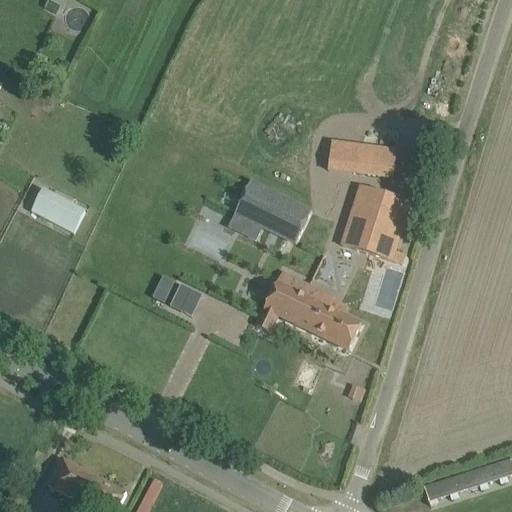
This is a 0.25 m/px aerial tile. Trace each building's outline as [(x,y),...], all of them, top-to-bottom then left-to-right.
[(48,0),(28,0),(44,9),(48,0)] [(56,15),(63,0),(62,0),(50,0),(45,9),(56,15)] [(393,181),(397,152),(361,147),(358,177),(393,181)] [(235,213),(296,243),(312,211),(250,181),(235,213)] [(411,204),(392,198),(361,188),(342,247),(392,263),(395,254),(411,204)] [(43,191),(32,212),(31,214),(74,237),(86,215),(43,191)] [(395,254),(392,263),(403,266),(406,257),(395,254)] [(278,317),(316,336),(328,310),(334,300),(282,274),(256,328),(269,334),(278,317)] [(328,310),(316,336),(349,352),(361,326),(328,310)] [(511,460),(424,489),(430,508),(439,505),(438,501),(511,476),(511,460)] [(117,511),(127,496),(61,461),(47,487),(94,511),(117,511)] [(14,490),(1,511),(20,511),(29,498),(14,490)]
